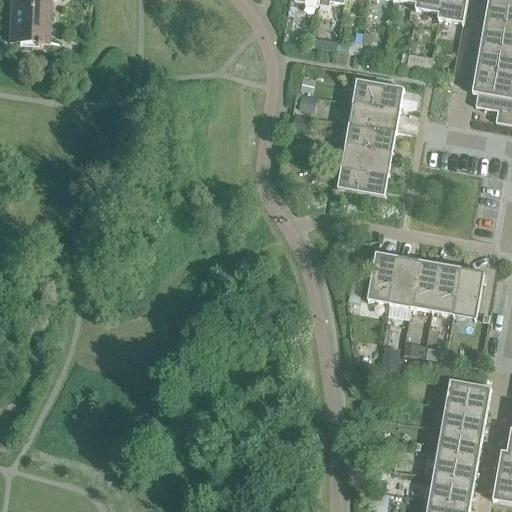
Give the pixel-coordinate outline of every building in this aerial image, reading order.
[(35,49),(40,49),(40,46),(46,47),(49,2),(61,2),(60,0),(10,0),(9,45),(35,46),(35,49)] [(319,0),(319,3),(318,3),(317,9),(328,11),(328,10),(329,4),(342,7),(343,8),(344,0),(319,0)] [(416,12),(438,16),(439,16),(441,0),(417,0),(416,7),(415,6),(414,13),(415,13),(415,14),(416,12)] [(441,0),(439,16),(438,16),(437,23),(437,24),(438,24),(438,22),(461,26),(461,28),(462,28),(467,0),(441,0)] [(487,8),(484,25),(511,30),(511,5),(488,1),(488,2),(494,3),(493,9),(487,8)] [(483,31),(480,49),(511,54),(511,30),(484,25),(484,26),(490,27),(489,32),(483,31)] [(314,41),(312,51),(321,53),(323,42),(314,41)] [(338,43),(335,56),(348,58),(353,59),(360,60),(362,48),(338,43)] [(385,49),(383,64),(393,66),(396,51),(385,49)] [(479,55),(475,72),(511,78),(511,54),(480,49),(480,50),(485,51),(484,56),(479,55)] [(420,59),(418,71),(429,73),(431,62),(420,59)] [(478,91),(477,98),(511,104),(511,103),(511,98),(511,78),(475,72),(472,90),(478,91)] [(302,82),(300,94),(311,96),(314,84),(302,82)] [(351,106),(400,115),(398,114),(401,94),(403,94),(404,94),(403,93),(356,84),(355,85),(355,86),(357,86),(353,106),(351,106)] [(302,98),(299,113),(314,116),(317,101),(302,98)] [(511,104),(477,98),(474,111),(475,111),(475,110),(497,114),(495,125),(495,126),(511,129),(511,102),(511,103),(511,104)] [(347,127),(347,128),(396,136),(394,136),(398,115),(400,115),(351,106),(351,107),(353,107),(349,128),(347,127)] [(295,118),(292,135),(309,138),(312,121),(295,118)] [(343,149),(392,158),(392,157),(390,157),(394,136),(396,137),(396,136),(347,128),(349,129),(345,149),(343,149)] [(291,149),(289,161),(299,163),(301,150),(291,149)] [(340,170),(388,179),(388,178),(386,178),(390,158),(392,158),(343,149),(345,150),(342,170),(340,170)] [(388,179),(340,170),(340,171),(342,171),(338,192),(336,191),(336,192),(337,192),(336,193),(384,201),(385,200),(383,200),(386,179),(388,179)] [(388,309),(389,309),(397,260),(396,262),(376,259),(376,257),(375,257),(366,305),(367,305),(368,306),(368,304),(389,307),(388,309)] [(409,313),(410,313),(419,264),(418,264),(418,266),(397,262),(398,261),(397,260),(389,309),(389,307),(410,311),(409,313)] [(431,317),(440,268),(439,268),(439,270),(419,266),(419,264),(410,313),(411,311),(431,315),(431,317)] [(452,320),(461,272),(460,274),(440,270),(440,268),(431,317),(432,317),(432,315),(452,318),(452,320)] [(461,272),(452,320),(453,321),(453,319),(474,322),(473,324),(474,324),(475,324),(483,276),(483,275),(482,275),(482,277),(461,274),(461,272)] [(351,281),(347,306),(359,308),(363,283),(351,281)] [(405,347),(403,358),(423,362),(425,350),(405,347)] [(427,351),(425,362),(444,365),(446,355),(427,351)] [(384,354),(381,370),(397,373),(399,357),(384,354)] [(468,354),(465,369),(479,372),(481,360),(482,360),(483,356),(468,354)] [(444,409),(486,417),(489,399),(484,398),(485,391),(449,385),(449,386),(448,385),(448,386),(450,386),(446,409),(444,409)] [(440,433),(482,440),(485,423),(479,422),(480,417),(486,418),(486,417),(444,409),(444,410),(446,410),(442,433),(440,433)] [(436,456),(436,457),(478,464),(481,447),(475,446),(476,440),(482,441),(482,440),(440,433),(442,434),(438,457),(436,456)] [(432,480),(474,488),(477,470),(471,469),(472,464),(477,465),(478,464),(436,457),(438,457),(434,480),(432,480)] [(499,463),(496,480),(511,482),(511,458),(506,457),(505,464),(499,463)] [(428,504),(427,504),(469,511),(472,494),(467,493),(468,487),(473,488),(474,488),(432,480),(432,481),(434,481),(429,504),(428,504)] [(511,482),(496,480),(496,481),(493,497),(498,498),(497,506),(511,508),(511,482)]
